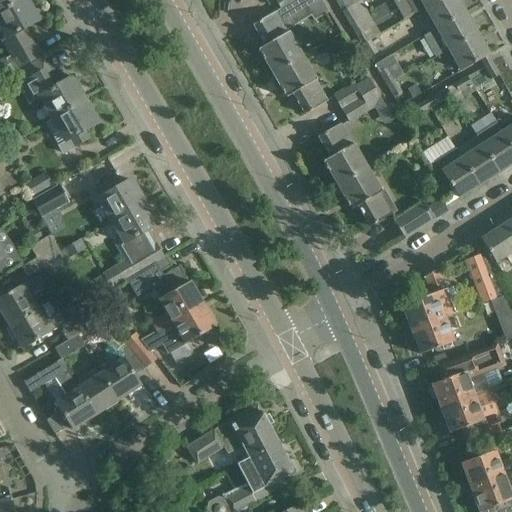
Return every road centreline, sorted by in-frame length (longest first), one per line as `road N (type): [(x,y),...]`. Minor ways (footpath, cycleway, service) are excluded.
road 1 (secondary): [(95,0),(289,345)]
road 2 (secondary): [(333,313),(158,0)]
road 3 (residential): [(59,483),(175,425),(289,345)]
road 4 (secondary): [(419,511),(333,313)]
road 5 (residential): [(333,313),(511,199)]
road 6 (secondary): [(289,345),(369,511)]
